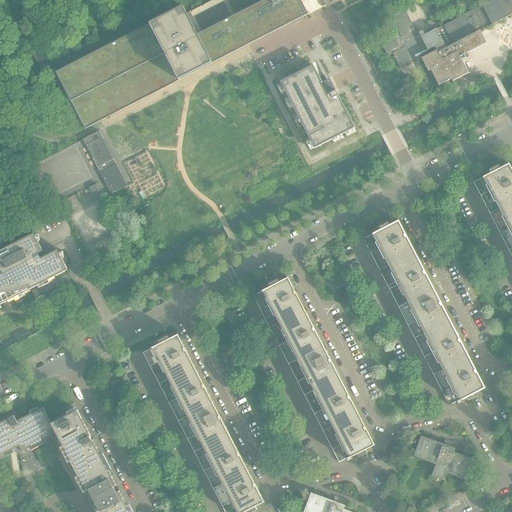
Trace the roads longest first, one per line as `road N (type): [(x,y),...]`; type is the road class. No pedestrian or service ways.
road 1 (residential): [(509,480),(470,415),(378,426),(287,246)]
road 2 (residential): [(385,511),(362,468),(273,485),(174,304)]
road 3 (residential): [(511,366),(491,372),(396,188)]
road 4 (residential): [(144,511),(66,361)]
road 5 (residential): [(396,188),(511,130)]
road 6 (residential): [(174,304),(287,246)]
road 7 (residential): [(287,246),(396,188)]
road 8 (residential): [(66,361),(174,304)]
